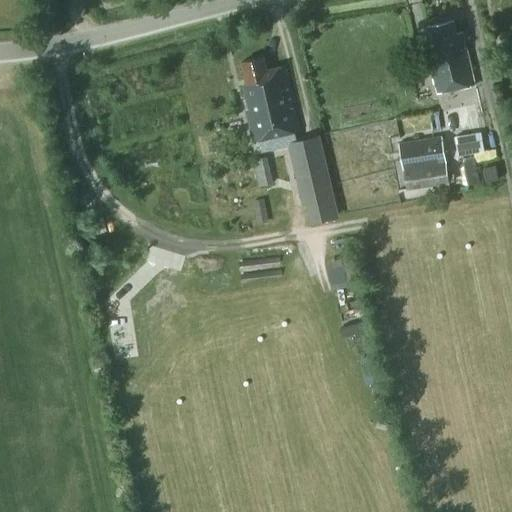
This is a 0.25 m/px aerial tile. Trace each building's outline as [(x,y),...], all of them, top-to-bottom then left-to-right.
[(429,25),(435,49),(425,51),(428,64),(431,64),(438,94),(475,85),(463,31),(456,33),(454,20),(429,25)] [(253,140),(296,130),(302,128),(287,64),(267,69),(264,56),(241,61),(247,86),(244,86),(247,99),(244,99),(253,140)] [(483,129),(456,132),(459,154),(486,151),(483,129)] [(296,140),(315,222),(340,216),(320,134),(296,140)] [(452,193),(442,135),(399,142),(407,189),(438,184),(440,195),(452,193)] [(253,158),(261,184),(275,180),(266,154),(253,158)] [(498,179),(495,165),(483,167),(486,181),(498,179)] [(350,254),(327,257),(330,287),(353,285),(350,254)]
